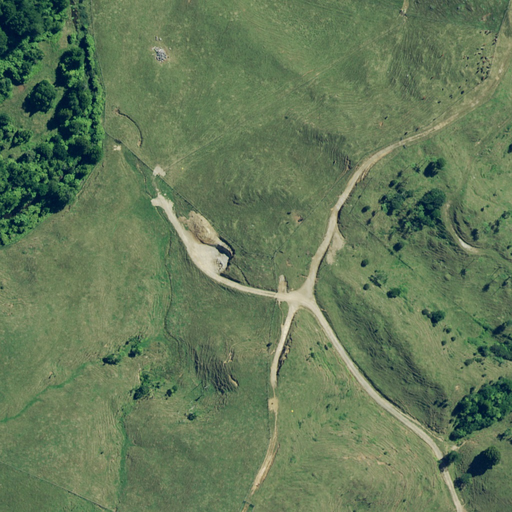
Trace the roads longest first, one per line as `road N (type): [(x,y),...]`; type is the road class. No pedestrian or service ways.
road 1 (track): [(511,7),(504,44),(472,109),(367,155),(322,285)]
road 2 (track): [(322,285),(322,305),(364,386),(400,422),(446,447),(446,493),(474,511)]
road 3 (track): [(322,285),(290,307),(271,386),(274,433),(240,511)]
